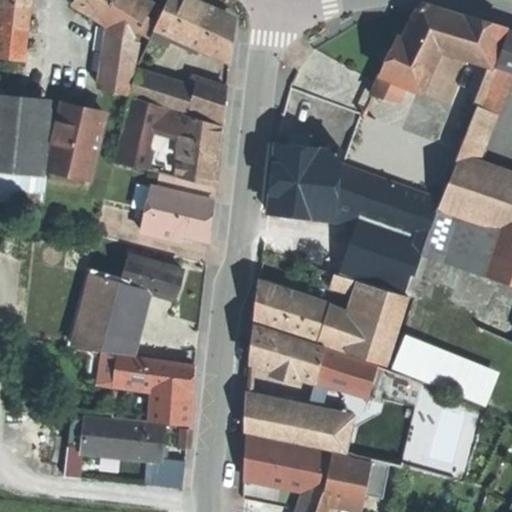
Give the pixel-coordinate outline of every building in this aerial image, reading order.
[(28,0),(0,0),(0,8),(0,58),(22,61),(28,0)] [(145,0),(78,0),(75,5),(109,26),(132,41),(133,40),(138,31),(147,17),(154,5),(145,0)] [(147,17),(138,31),(151,38),(151,39),(162,46),(167,33),(230,62),(232,41),(235,18),(195,0),(169,0),(158,24),(147,17)] [(438,48),(453,13),(421,3),(400,48),(394,46),(380,75),(401,83),(419,89),(438,48)] [(480,21),(453,13),(438,48),(492,65),(507,29),(480,21)] [(132,41),(109,26),(101,89),(128,95),(140,44),(133,40),(132,41)] [(511,30),(497,64),(511,69),(511,30)] [(511,78),(511,69),(497,64),(495,70),(480,106),(497,114),(511,78)] [(495,70),(488,68),(474,103),(478,105),(480,106),(495,70)] [(184,90),(137,74),(133,94),(189,112),(193,97),(184,90)] [(401,83),(380,75),(372,94),(393,100),(401,83)] [(198,78),(193,97),(189,112),(223,123),(227,88),(198,78)] [(291,87),(276,136),(348,161),(348,160),(441,195),(459,148),(291,87)] [(50,100),(0,94),(0,200),(40,205),(50,100)] [(165,108),(132,97),(117,162),(150,170),(153,159),(160,130),(165,108)] [(86,110),(63,105),(52,154),(74,158),(73,166),(94,170),(106,115),(86,110)] [(480,106),(478,105),(457,158),(459,159),(476,165),(480,157),(497,114),(480,106)] [(184,114),(165,108),(160,130),(181,137),(184,114)] [(223,126),(184,114),(181,137),(178,158),(218,167),(220,149),(223,126)] [(181,137),(160,130),(153,159),(177,165),(178,158),(181,137)] [(327,156),(276,138),(271,179),(268,214),(322,221),(327,156)] [(52,154),(49,167),(93,177),(94,170),(73,166),(74,158),(52,154)] [(338,160),(327,156),(322,221),(321,225),(333,226),(334,208),(338,162),(338,160)] [(218,167),(178,158),(177,165),(176,176),(216,185),(218,167)] [(511,178),(476,165),(459,159),(440,207),(482,222),(465,270),(511,285),(511,178)] [(438,199),(338,162),(334,208),(356,216),(388,228),(401,232),(425,241),(438,199)] [(215,187),(160,173),(156,189),(152,188),(144,226),(145,226),(144,233),(167,238),(169,231),(175,232),(210,241),(212,220),(214,202),(212,201),(215,187)] [(334,208),(333,226),(356,228),(356,216),(334,208)] [(401,232),(388,228),(385,237),(390,239),(397,242),(401,232)] [(169,231),(167,238),(174,240),(175,232),(169,231)] [(411,270),(351,252),(348,263),(344,275),(356,278),(404,293),(411,270)] [(122,282),(121,283),(143,290),(177,299),(181,285),(185,271),(129,255),(122,282)] [(344,275),(348,263),(328,258),(325,269),(334,272),(344,275)] [(344,275),(334,272),(331,284),(365,295),(369,284),(356,278),(344,275)] [(121,283),(122,282),(92,274),(74,345),(136,354),(140,339),(131,337),(143,290),(121,283)] [(409,297),(369,284),(365,295),(357,319),(397,332),(409,297)] [(329,310),(330,308),(260,286),(258,306),(256,320),(319,339),(329,310)] [(357,319),(329,310),(319,339),(319,341),(387,365),(397,332),(357,319)] [(318,343),(256,324),(254,345),(252,362),(278,370),(291,374),(316,382),(316,379),(327,346),(318,343)] [(402,367),(494,403),(507,368),(415,333),(402,367)] [(327,346),(316,379),(369,394),(377,364),(327,346)] [(122,356),(92,351),(88,382),(118,387),(119,382),(122,356)] [(146,359),(122,356),(119,382),(142,386),(146,359)] [(159,361),(146,359),(142,386),(156,387),(192,393),(194,381),(196,365),(159,360),(159,361)] [(423,383),(377,364),(369,394),(361,426),(354,454),(354,456),(404,467),(423,383)] [(278,370),(276,375),(290,380),(291,374),(278,370)] [(436,388),(423,383),(404,467),(418,470),(436,388)] [(192,393),(156,387),(152,421),(181,424),(191,425),(192,393)] [(361,426),(249,401),(247,431),(354,454),(361,426)] [(86,417),(71,416),(68,448),(82,450),(86,417)] [(166,426),(86,417),(82,450),(98,452),(162,459),(163,448),(166,426)] [(191,429),(182,428),(180,446),(189,447),(191,429)] [(333,453),(274,442),(267,477),(289,480),(311,484),(327,487),(333,453)] [(82,450),(68,448),(65,477),(96,480),(98,452),(82,450)] [(380,511),(389,465),(333,453),(327,487),(340,490),(335,507),(349,508),(378,511),(380,511)] [(511,511),(511,480),(501,501),(487,493),(481,511),(511,511)] [(311,484),(301,511),(346,511),(347,511),(335,507),(340,490),(327,487),(311,484)]
